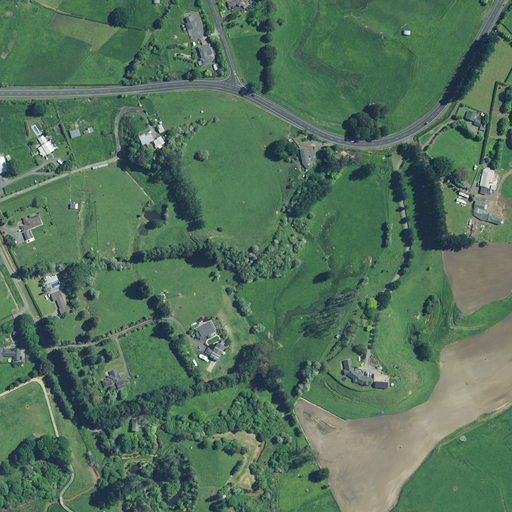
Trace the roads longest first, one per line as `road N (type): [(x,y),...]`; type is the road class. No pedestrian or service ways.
road 1 (primary): [(237,89),(339,141),(397,138),(448,97),(502,0)]
road 2 (primary): [(0,93),(197,83),(237,89)]
